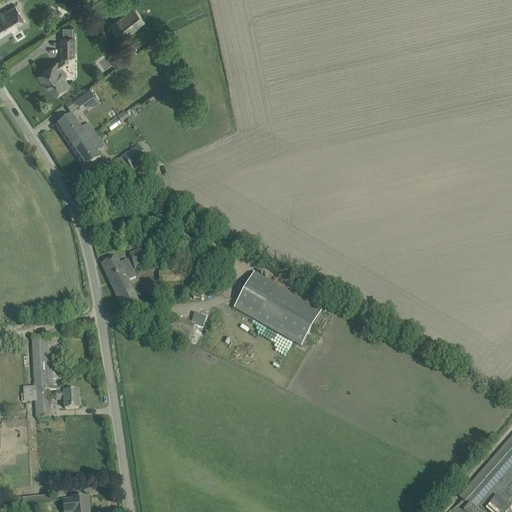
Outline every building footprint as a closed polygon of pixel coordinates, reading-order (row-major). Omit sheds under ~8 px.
[(15,4),(0,13),(0,41),(27,24),(15,4)] [(133,5),(109,25),(121,39),(144,20),(133,5)] [(61,58),(46,70),(37,76),(43,84),(46,82),(54,94),(63,89),(69,84),(60,71),(63,69),(60,66),(67,61),(67,55),(74,55),(74,35),(73,35),(72,27),(63,27),(64,35),(61,35),(61,58)] [(89,88),(73,100),(80,110),(85,106),(88,110),(100,102),(89,88)] [(72,116),(56,128),(71,150),(95,134),(89,124),(81,129),(72,116)] [(95,134),(71,150),(85,172),(103,160),(98,153),(105,148),(95,134)] [(120,167),(116,169),(116,170),(119,174),(123,171),(125,175),(132,171),(133,172),(148,162),(139,146),(117,161),(120,166),(120,167)] [(108,225),(111,236),(151,226),(149,215),(108,225)] [(129,254),(135,269),(155,262),(149,246),(129,254)] [(176,256),(162,256),(162,268),(177,267),(176,256)] [(141,307),(129,282),(136,279),(127,261),(120,264),(118,258),(101,266),(124,315),(141,307)] [(178,270),(158,270),(159,283),(179,282),(178,270)] [(254,274),(234,309),(301,348),(321,313),(254,274)] [(213,281),(198,277),(195,288),(211,292),(213,281)] [(196,325),(168,314),(162,329),(190,340),(196,325)] [(33,340),(36,388),(23,389),(24,403),(36,402),(37,411),(37,419),(51,419),(50,391),(60,391),(58,338),(33,340)] [(78,393),(68,393),(57,393),(57,401),(65,400),(66,410),(79,409),(78,393)] [(463,501),(453,511),(506,511),(511,505),(511,497),(506,493),(511,485),(511,437),(459,498),(463,501)] [(52,511),(53,507),(52,498),(23,501),(23,504),(13,505),(13,511),(52,511)] [(63,501),(63,511),(88,511),(88,508),(89,508),(88,498),(72,499),(63,501)]
